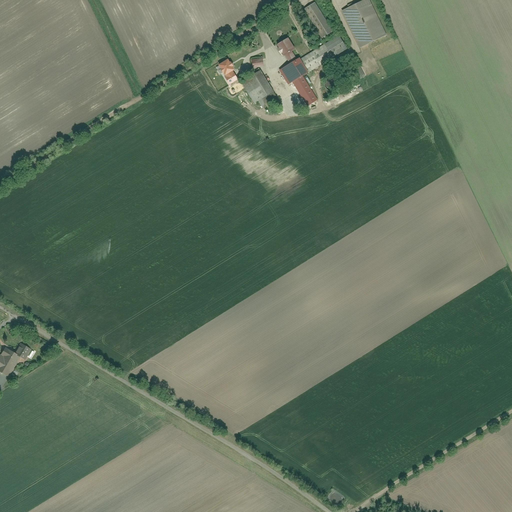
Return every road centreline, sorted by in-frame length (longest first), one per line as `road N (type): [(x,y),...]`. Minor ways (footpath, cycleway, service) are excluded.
road 1 (unclassified): [(0,306),(330,511)]
road 2 (track): [(0,184),(200,61)]
